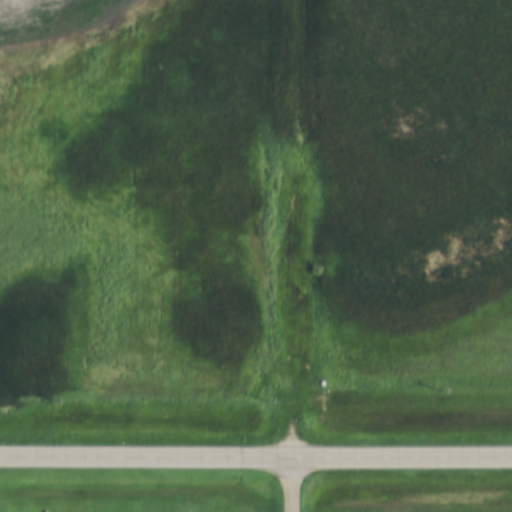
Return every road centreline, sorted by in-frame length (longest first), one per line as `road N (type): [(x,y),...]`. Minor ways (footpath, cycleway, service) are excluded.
road 1 (track): [(297,459),(299,0)]
road 2 (secondary): [(297,459),(0,457)]
road 3 (secondary): [(297,459),(511,458)]
